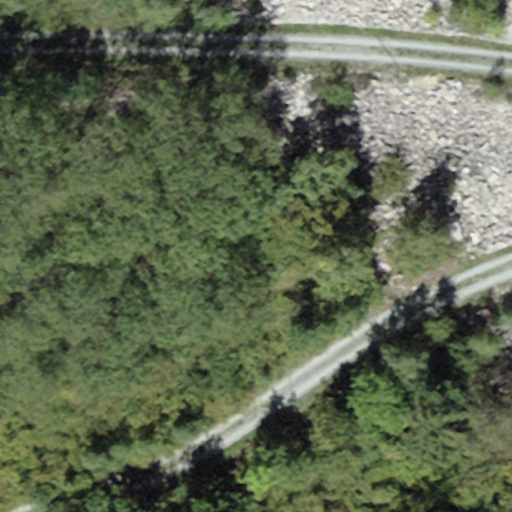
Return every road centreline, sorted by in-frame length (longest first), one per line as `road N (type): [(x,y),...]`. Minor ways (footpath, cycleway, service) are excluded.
road 1 (track): [(32,511),(87,499),(192,442),(264,386),(474,268),(511,257)]
road 2 (track): [(511,55),(299,38),(0,33)]
